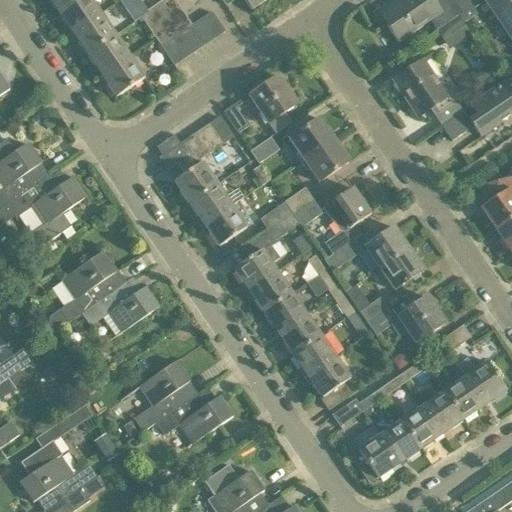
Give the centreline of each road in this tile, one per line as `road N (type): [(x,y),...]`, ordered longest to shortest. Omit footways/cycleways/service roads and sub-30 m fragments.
road 1 (residential): [(348,511),(104,158)]
road 2 (residential): [(511,318),(306,25)]
road 3 (residential): [(104,158),(306,25)]
road 4 (residential): [(104,158),(0,0)]
road 5 (residential): [(398,511),(511,433)]
